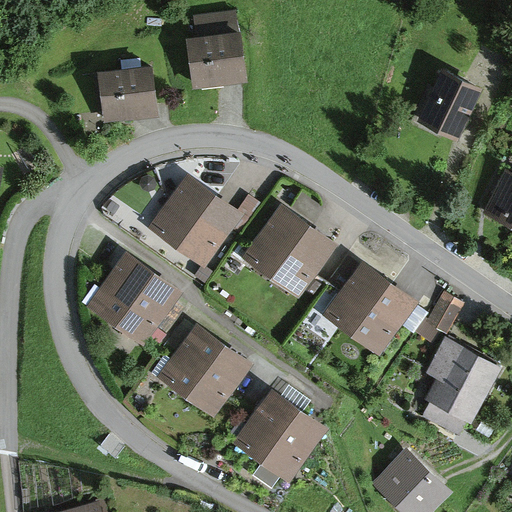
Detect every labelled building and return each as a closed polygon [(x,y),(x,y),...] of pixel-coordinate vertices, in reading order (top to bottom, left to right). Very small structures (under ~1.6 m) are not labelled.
[(247,31),(195,38),(200,78),(253,71),(247,31)] [(483,82),(442,63),(417,118),(458,136),(483,82)] [(162,67),(109,74),(115,117),(168,110),(162,67)] [(511,167),(506,164),(482,210),(511,224),(511,167)] [(0,215),(10,167),(0,165),(0,215)] [(243,209),(195,174),(157,225),(204,260),(243,209)] [(339,237),(281,198),(241,256),(299,295),(339,237)] [(184,288),(136,254),(99,305),(147,339),(184,288)] [(422,297),(371,261),(336,310),(387,346),(422,297)] [(452,333),(462,302),(441,295),(432,327),(452,333)] [(259,363),(204,324),(171,371),(226,410),(259,363)] [(503,363),(450,338),(435,369),(447,375),(435,400),(476,420),(503,363)] [(334,427),(283,391),(250,437),(301,473),(334,427)] [(428,511),(453,487),(414,448),(382,481),(413,511),(428,511)]
